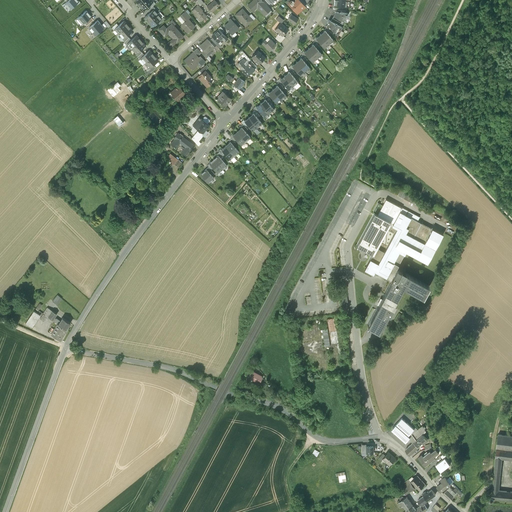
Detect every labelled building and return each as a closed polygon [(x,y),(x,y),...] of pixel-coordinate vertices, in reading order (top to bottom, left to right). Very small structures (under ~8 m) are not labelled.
[(68,0),(67,1),(65,3),(70,9),(79,2),(77,0),(68,0)] [(145,0),(140,5),(144,10),(153,2),(151,0),(145,0)] [(215,0),(211,3),(213,5),(209,8),(212,12),(219,6),(215,0)] [(271,10),(260,0),(254,0),(248,6),(252,10),(256,6),(265,16),(271,10)] [(298,0),(293,0),(292,0),(291,0),(292,1),(289,4),(295,11),(297,12),(301,9),(304,7),(299,0),(298,0)] [(199,7),(198,5),(192,10),(198,18),(201,22),(207,17),(201,10),(201,9),(199,7)] [(251,18),(242,8),(236,14),(244,24),(251,18)] [(150,13),(144,17),(148,22),(157,14),(153,9),(150,13)] [(91,17),(86,11),(77,18),(82,24),(84,23),(91,17)] [(348,14),(336,12),(334,16),(344,22),(348,14)] [(157,14),(148,22),(152,27),(158,22),(161,18),(157,14)] [(298,19),(291,15),(288,20),(295,24),(294,25),(295,25),(298,19)] [(344,22),(334,16),(332,19),(340,24),(342,25),(344,22)] [(91,17),(84,23),(86,26),(93,20),(91,17)] [(191,22),(188,19),(181,25),(184,28),(185,28),(189,32),(195,27),(192,24),(191,22)] [(231,19),(229,21),(230,22),(225,26),(231,34),(233,32),(234,33),(239,28),(231,19)] [(95,36),(104,28),(106,26),(104,23),(102,25),(98,20),(89,28),(89,29),(95,36)] [(118,25),(115,29),(119,33),(128,25),(124,21),(118,25)] [(331,22),(329,21),(327,24),(328,25),(329,27),(329,28),(331,29),(333,31),(337,36),(342,28),(339,26),(337,25),(337,24),(334,24),(331,22)] [(281,24),(281,23),(280,24),(275,30),(280,34),(283,36),(288,30),(281,24)] [(174,26),(172,24),(165,30),(162,26),(159,29),(165,36),(168,33),(173,38),(168,42),(171,46),(176,42),(177,42),(183,37),(174,26)] [(128,25),(119,33),(123,39),(127,35),(132,30),(128,25)] [(220,29),(212,36),(214,37),(218,42),(220,41),(221,42),(223,39),(225,42),(228,39),(222,33),(220,29)] [(325,31),(320,35),(329,45),(334,41),(329,36),(325,31)] [(283,36),(280,34),(276,39),(281,43),(285,38),(283,36)] [(131,40),(127,43),(132,48),(141,40),(136,35),(131,40)] [(329,45),(320,35),(316,39),(320,44),(324,49),(329,45)] [(218,42),(214,37),(211,39),(219,48),(222,46),(218,42)] [(276,45),(270,39),(267,42),(265,40),(262,43),(270,51),(276,45)] [(141,40),(132,48),(136,54),(140,50),(145,46),(141,40)] [(215,47),(208,40),(200,46),(204,51),(207,54),(211,51),(210,50),(214,47),(214,48),(215,47)] [(317,50),(313,45),(309,49),(317,59),(322,55),(317,50)] [(198,48),(192,54),(195,58),(196,57),(201,52),(198,48)] [(317,59),(309,49),(304,53),(308,57),(313,63),(317,59)] [(144,55),(140,58),(145,63),(154,55),(149,50),(144,55)] [(265,57),(258,51),(254,55),(256,56),(253,59),(259,64),(265,57)] [(196,57),(195,58),(192,54),(185,61),(192,69),(199,62),(202,66),(206,62),(201,56),(198,58),(196,57)] [(154,55),(145,63),(149,68),(153,64),(158,60),(154,55)] [(251,65),(249,63),(246,66),(244,64),(246,62),(243,59),(237,65),(242,70),(248,77),(251,74),(250,73),(254,69),(250,65),(251,65)] [(305,63),(301,59),(297,63),(305,73),(310,69),(305,63)] [(305,73),(297,63),(292,66),(296,71),(301,76),(305,73)] [(153,64),(149,68),(146,70),(149,73),(156,67),(153,64)] [(203,72),(198,77),(201,80),(205,83),(204,84),(207,88),(212,84),(209,80),(210,79),(211,78),(205,70),(203,72)] [(293,77),(289,72),(285,76),(293,86),(298,82),(293,77)] [(293,86),(285,76),(280,80),(284,85),(289,90),(293,86)] [(239,78),(234,84),(239,89),(245,82),(239,78)] [(110,87),(106,90),(112,98),(120,92),(118,89),(120,87),(117,83),(111,88),(110,87)] [(179,85),(171,92),(170,91),(168,94),(171,97),(172,96),(174,99),(176,98),(178,100),(186,94),(179,85)] [(281,91),(277,86),(273,90),(281,100),(286,96),(281,91)] [(281,100),(273,90),(268,94),(272,98),(277,104),(281,100)] [(231,99),(223,92),(220,96),(219,96),(217,99),(216,98),(215,99),(217,100),(217,99),(225,106),(231,99)] [(203,106),(196,98),(191,102),(198,111),(203,106)] [(269,104),(265,100),(261,104),(269,114),(274,110),(269,104)] [(269,114),(261,104),(256,107),(260,112),(265,117),(269,114)] [(257,118),(253,113),(249,117),(257,127),(262,123),(257,118)] [(117,116),(113,119),(119,126),(123,122),(117,116)] [(209,125),(199,117),(198,118),(198,119),(196,123),(198,125),(196,128),(199,130),(204,134),(207,132),(205,130),(209,125)] [(257,127),(249,117),(244,121),(248,126),(253,131),(257,127)] [(245,132),(242,128),(237,131),(246,141),(250,138),(245,132)] [(204,134),(199,130),(192,138),(198,146),(201,144),(199,141),(204,134)] [(246,141),(237,131),(233,135),(236,140),(241,145),(246,141)] [(194,146),(178,133),(174,138),(175,139),(171,144),(176,148),(180,143),(187,148),(183,153),(185,155),(190,150),(191,151),(194,146)] [(158,142),(150,152),(155,156),(163,146),(158,142)] [(234,146),(230,142),(226,146),(234,156),(239,152),(234,146)] [(234,156),(226,146),(221,150),(225,154),(230,160),(234,156)] [(177,160),(170,154),(167,157),(170,160),(170,163),(173,165),(174,164),(177,160)] [(221,158),(218,155),(213,159),(222,169),(227,166),(223,161),(221,158)] [(222,169),(213,159),(209,163),(209,164),(213,168),(217,172),(218,173),(222,169)] [(182,163),(177,160),(174,164),(178,168),(182,163)] [(214,174),(208,167),(206,169),(212,176),(214,174)] [(206,169),(200,174),(208,183),(214,178),(212,176),(206,169)] [(403,209),(386,200),(382,206),(379,204),(373,214),(390,223),(394,225),(403,209)] [(439,241),(443,235),(418,221),(420,218),(403,209),(394,225),(393,227),(397,229),(384,252),(376,248),(372,256),(365,270),(374,274),(375,272),(390,280),(366,324),(379,331),(389,313),(390,314),(396,303),(394,302),(403,285),(422,296),(428,285),(397,268),(406,251),(428,263),(439,241)] [(356,247),(372,256),(376,248),(390,223),(373,214),(356,247)] [(346,318),(349,318),(346,288),(347,287),(346,282),(339,283),(343,318),(346,318)] [(58,295),(53,301),(57,305),(62,299),(58,295)] [(57,314),(47,307),(43,314),(53,320),(58,323),(58,324),(60,321),(56,318),(56,319),(54,317),(57,314)] [(34,311),(25,324),(33,327),(40,315),(34,311)] [(53,320),(43,314),(40,319),(49,325),(53,320)] [(70,323),(63,317),(60,321),(58,324),(66,329),(70,323)] [(349,318),(346,318),(351,364),(356,364),(350,317),(349,318)] [(330,343),(338,342),(336,330),(334,330),(332,318),(326,319),(328,328),(321,329),(324,346),(330,345),(330,343)] [(58,324),(58,323),(54,330),(51,328),(49,332),(60,340),(66,329),(58,324)] [(251,369),(247,376),(259,383),(263,376),(251,369)] [(402,417),(396,424),(408,435),(414,428),(402,417)] [(396,424),(392,428),(406,441),(409,438),(410,436),(408,435),(396,424)] [(423,425),(418,428),(412,433),(416,439),(423,433),(426,431),(424,428),(426,428),(423,425)] [(415,426),(414,428),(408,435),(410,436),(409,438),(413,442),(413,441),(414,442),(416,439),(412,433),(418,428),(415,426)] [(416,439),(414,442),(418,446),(422,442),(424,443),(428,439),(423,433),(416,439)] [(511,434),(498,433),(492,495),(491,495),(490,495),(490,496),(489,497),(489,498),(489,499),(490,500),(491,500),(492,500),(493,500),(494,499),(494,498),(511,500),(511,434)] [(413,442),(405,449),(410,454),(418,447),(418,446),(414,442),(413,441),(413,442)] [(422,453),(418,456),(425,465),(436,457),(435,455),(439,452),(436,448),(431,451),(430,450),(423,455),(422,453)] [(385,455),(382,458),(389,465),(395,457),(388,451),(385,455)] [(445,458),(435,465),(440,471),(450,465),(445,458)] [(425,484),(418,475),(414,478),(410,481),(415,489),(417,488),(419,490),(425,484)] [(442,481),(436,486),(441,491),(451,483),(445,476),(440,480),(442,481)] [(410,481),(409,479),(404,482),(407,488),(403,491),(405,495),(415,489),(410,481)] [(447,490),(453,496),(456,493),(453,490),(450,487),(447,490)] [(425,491),(422,494),(423,495),(427,501),(435,494),(431,489),(426,493),(425,491)] [(443,493),(450,500),(453,496),(447,490),(443,493)] [(427,501),(423,495),(417,500),(422,505),(427,501)] [(400,501),(398,502),(400,507),(403,505),(406,509),(413,505),(407,496),(400,501)]
